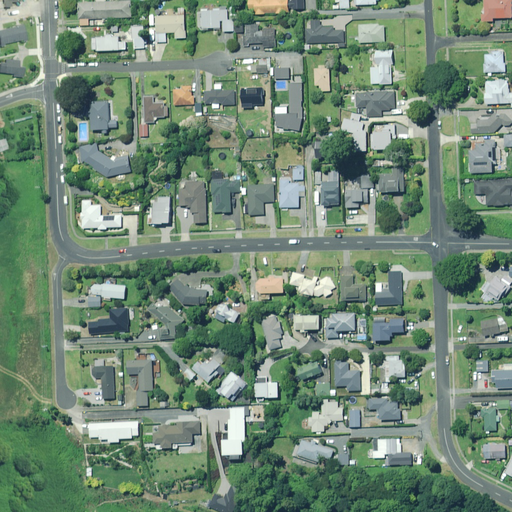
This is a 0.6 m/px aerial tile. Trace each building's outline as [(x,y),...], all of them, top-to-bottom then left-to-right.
[(258,11),(258,14),(292,13),(292,10),(309,9),(308,0),(250,0),(251,11),(258,11)] [(352,9),(351,0),(337,0),(338,2),(343,2),(343,9),(352,9)] [(511,0),(486,0),(487,14),(485,14),(485,22),(497,22),(496,18),(511,18),(511,0)] [(135,18),(134,1),(81,3),(81,19),(83,19),(83,26),(95,25),(95,19),(135,18)] [(189,38),(188,8),(179,8),(179,16),(158,16),(159,42),(169,42),(169,33),(178,33),(178,38),(189,38)] [(223,10),(223,9),(216,9),(216,10),(211,11),(211,9),(204,9),(204,12),(200,12),(201,19),(196,19),(197,27),(202,27),(202,30),(223,29),(223,21),(225,21),(226,32),(237,32),(237,20),(231,20),(230,10),(223,10)] [(324,26),(324,20),(314,20),(315,29),(309,29),(309,43),(341,43),(341,47),(347,47),(347,30),(337,30),(337,26),(324,26)] [(26,41),(22,25),(0,29),(0,46),(5,45),(4,43),(21,40),(21,41),(26,41)] [(261,29),(261,25),(248,25),(249,36),(246,36),(246,46),(252,46),(252,44),(266,43),(266,47),(278,47),(278,28),(266,28),(261,29)] [(388,25),(362,25),(362,43),(388,42),(388,25)] [(144,26),(133,26),(134,38),(135,38),(136,49),(145,48),(144,26)] [(119,37),(97,37),(93,38),(93,51),(127,50),(127,42),(119,42),(119,37)] [(397,84),(397,64),(397,51),(379,51),(379,67),(374,68),(374,84),(397,84)] [(509,63),(508,51),(494,51),(494,55),(487,55),(488,73),(509,72),(509,63)] [(0,62),(0,72),(12,74),(11,76),(22,78),(23,67),(17,67),(18,61),(4,59),(3,63),(0,62)] [(270,74),(271,60),(262,60),(262,65),(254,65),(254,73),(270,74)] [(322,86),(322,88),(324,88),(324,91),(333,91),(333,66),(321,66),(321,69),(318,69),(318,86),(322,86)] [(293,79),(293,68),(278,68),(278,79),(293,79)] [(511,81),(511,80),(501,80),(488,81),(489,104),(511,103),(511,81)] [(286,128),(285,129),(291,130),(291,129),(302,131),(304,119),(303,83),(290,84),(291,113),(277,114),(277,126),(286,128)] [(193,96),(193,86),(181,86),(181,89),(174,89),(175,105),(196,105),(195,96),(193,96)] [(265,110),(265,88),(243,88),(243,108),(253,108),(253,110),(265,110)] [(236,104),(236,90),(205,91),(206,105),(236,104)] [(365,108),(365,115),(371,115),(371,116),(385,116),(385,111),(394,111),(394,108),(398,108),(398,92),(366,92),(366,94),(359,94),(359,108),(365,108)] [(156,104),(156,97),(146,97),(147,123),(157,123),(157,118),(167,117),(167,103),(156,104)] [(94,107),(90,107),(90,118),(94,117),(95,130),(106,130),(106,134),(113,133),(112,129),(112,128),(121,128),(121,116),(114,116),(113,101),(94,102),(94,107)] [(87,110),(78,109),(77,117),(86,118),(87,110)] [(371,131),(372,124),(366,122),(367,118),(364,118),(365,115),(355,113),(354,120),(347,118),(344,130),(356,133),(356,151),(371,151),(371,131)] [(506,126),(509,126),(511,127),(511,118),(506,113),(499,113),(493,119),(481,118),(481,124),(475,123),(474,133),(498,134),(506,126)] [(150,136),(150,125),(142,125),(142,137),(150,136)] [(399,125),(387,125),(387,133),(379,132),(379,150),(396,150),(396,139),(398,139),(399,125)] [(499,148),(499,140),(478,140),(478,150),(473,150),(473,164),(475,164),(475,173),(498,173),(498,157),(504,157),(504,148),(499,148)] [(339,142),(318,142),(318,159),(340,159),(339,142)] [(100,152),(99,144),(81,148),(85,163),(87,163),(95,167),(96,170),(110,178),(134,173),(130,156),(118,159),(115,161),(100,152)] [(393,174),(380,175),(380,193),(405,192),(404,168),(393,168),(393,174)] [(304,170),(294,169),(293,180),(304,180),(304,170)] [(360,188),(370,187),(374,187),(373,173),(361,174),(361,177),(356,178),(356,184),(359,183),(360,188)] [(242,179),(232,179),(214,180),(214,195),(216,195),(216,212),(234,212),(234,192),(243,192),(242,179)] [(511,179),(478,182),(479,195),(490,194),(491,206),(511,204),(511,179)] [(210,223),(208,180),(181,182),(182,206),(191,206),(193,208),(194,214),(197,214),(197,223),(210,223)] [(301,208),(301,196),(304,196),(304,186),(301,186),(301,184),(290,184),(290,181),(281,181),(281,208),(301,208)] [(340,206),(339,181),(321,182),(322,207),(340,206)] [(277,202),(276,184),(251,185),(252,215),(268,215),(267,202),(277,202)] [(369,202),(369,190),(358,190),(346,190),(347,209),(365,208),(364,203),(369,202)] [(173,199),(161,199),(161,203),(156,203),(156,214),(150,215),(150,224),(156,224),(174,224),(173,199)] [(93,200),(83,201),(85,229),(101,228),(101,230),(110,229),(110,228),(124,227),(124,215),(103,216),(103,205),(93,206),(93,200)] [(405,271),(391,271),(392,289),(386,289),(385,283),(379,283),(379,290),(380,305),(406,304),(405,271)] [(319,282),(320,277),(296,272),(294,285),(303,287),(302,290),(305,291),(304,294),(322,297),(326,294),(329,298),(337,293),(335,290),(339,287),(334,278),(329,277),(327,278),(326,282),(323,282),(322,288),(319,287),(320,282),(319,282)] [(506,296),(511,286),(511,281),(501,274),(492,287),(494,288),(490,293),(500,299),(504,294),(506,296)] [(357,276),(344,276),(345,301),(359,301),(370,301),(370,285),(357,285),(357,276)] [(277,279),(276,277),(270,277),(270,279),(261,280),(258,284),(258,291),(262,295),(258,295),(259,302),(273,302),(273,295),(286,295),(285,279),(277,279)] [(182,278),(170,289),(185,305),(210,306),(210,290),(193,289),(182,278)] [(106,285),(97,285),(94,286),(94,292),(96,294),(105,295),(105,297),(128,299),(129,286),(106,284),(106,285)] [(103,307),(103,297),(91,297),(91,307),(103,307)] [(225,300),(218,311),(238,323),(243,314),(233,308),(235,306),(225,300)] [(177,338),(176,326),(183,326),(182,317),(169,306),(158,308),(153,304),(148,310),(166,324),(166,329),(159,330),(160,340),(177,338)] [(359,331),(359,314),(336,314),(336,318),(328,319),(328,344),(343,344),(342,331),(359,331)] [(278,316),(264,320),(273,350),(284,347),(282,339),(285,338),(285,337),(287,336),(282,321),(280,322),(278,316)] [(323,330),(323,316),(297,316),(297,330),(323,330)] [(505,317),(498,319),(480,322),(483,337),(507,333),(505,317)] [(131,318),(123,319),(123,318),(101,320),(101,322),(91,322),(92,334),(132,331),(131,318)] [(408,319),(393,319),(393,323),(376,323),(376,341),(394,341),(394,333),(408,333),(408,319)] [(223,366),(213,356),(207,364),(202,360),(195,368),(212,383),(222,372),(219,370),(223,366)] [(401,361),(401,357),(381,357),(381,369),(384,369),(384,382),(392,382),(392,378),(409,377),(409,369),(406,369),(406,360),(401,361)] [(156,391),(156,360),(130,361),(131,375),(142,374),(142,391),(140,391),(141,406),(152,406),(151,391),(156,391)] [(325,373),(320,362),(300,369),(304,381),(325,373)] [(351,371),(351,362),(337,363),(338,387),(350,386),(350,391),(364,391),(363,370),(351,371)] [(116,366),(97,367),(94,371),(94,377),(96,379),(103,379),(104,400),(118,399),(116,366)] [(199,375),(191,369),(185,376),(193,382),(199,375)] [(257,369),(258,378),(271,378),(270,369),(257,369)] [(511,370),(492,371),(493,384),(496,384),(496,389),(511,388),(511,370)] [(251,385),(235,372),(221,389),(233,399),(237,394),(241,397),(251,385)] [(382,382),(374,383),(374,391),(382,390),(382,382)] [(282,397),(282,383),(258,384),(258,397),(282,397)] [(332,397),(331,384),(318,384),(319,397),(332,397)] [(391,402),(391,398),(369,399),(370,410),(379,410),(380,415),(382,415),(382,420),(404,420),(404,409),(400,409),(399,402),(391,402)] [(332,400),(324,400),(325,412),(316,412),(316,418),(312,418),(312,427),(315,427),(315,432),(327,432),(327,426),(335,426),(334,421),(346,421),(346,408),(341,408),(340,402),(332,402),(332,400)] [(511,409),(510,401),(497,401),(498,409),(511,409)] [(247,443),(246,409),(230,409),(231,420),(229,420),(229,441),(223,441),(224,456),(244,456),(244,443),(247,443)] [(498,431),(497,409),(481,409),(482,420),(485,420),(485,431),(498,431)] [(364,427),(364,411),(353,411),(353,427),(364,427)] [(138,422),(89,424),(90,438),(99,438),(99,443),(118,442),(118,439),(132,438),(132,436),(138,435),(138,422)] [(159,444),(159,450),(165,450),(165,449),(174,449),(174,450),(182,449),(182,446),(197,445),(196,433),(203,432),(203,422),(179,423),(179,425),(162,426),(162,433),(157,433),(157,444),(159,444)] [(398,467),(410,467),(410,463),(413,463),(413,453),(404,453),(404,444),(400,444),(400,439),(376,440),(376,458),(388,458),(388,454),(398,454),(398,467)] [(317,446),(298,440),(294,454),(322,462),(324,456),(335,460),(338,451),(317,444),(317,446)] [(495,459),(495,461),(499,461),(499,459),(505,459),(505,445),(490,446),(483,446),(483,460),(495,459)] [(215,493),(209,506),(222,511),(233,511),(242,491),(231,486),(227,495),(226,494),(224,497),(215,493)]
